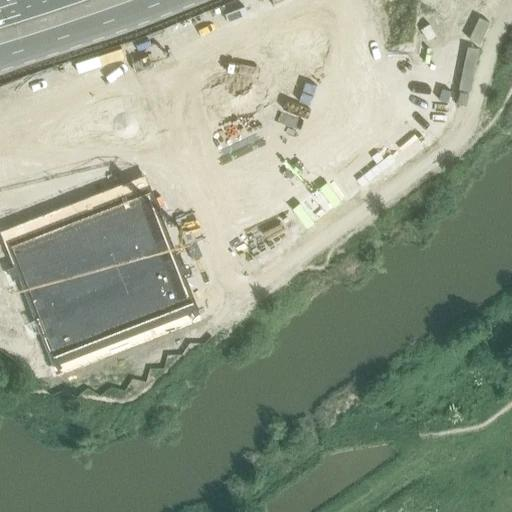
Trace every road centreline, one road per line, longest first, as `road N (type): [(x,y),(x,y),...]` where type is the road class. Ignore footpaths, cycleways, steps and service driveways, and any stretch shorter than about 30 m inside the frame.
road 1 (primary): [(0,219),(236,123),(427,0)]
road 2 (primary): [(340,0),(201,78),(0,158)]
road 3 (primary): [(0,143),(269,0)]
road 4 (primary): [(0,70),(180,0)]
